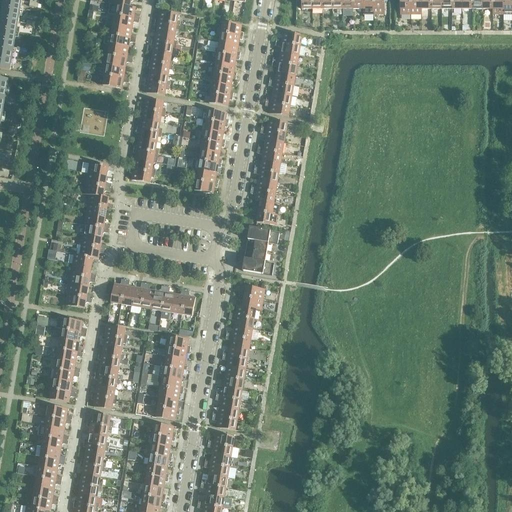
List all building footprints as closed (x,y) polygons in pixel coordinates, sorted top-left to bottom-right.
[(0,68),(10,71),(22,2),(22,0),(3,0),(0,23),(0,68)] [(312,10),(312,0),(301,0),(302,10),(312,10)] [(323,10),(322,0),(312,0),(312,10),(323,10)] [(333,10),(332,0),(322,0),(323,10),(333,10)] [(343,10),(342,0),(332,0),(333,10),(343,10)] [(353,10),(353,0),(342,0),(343,10),(353,10)] [(364,10),(363,0),(353,0),(353,10),(363,10),(364,10)] [(374,15),(373,0),(363,0),(364,10),(363,10),(363,15),(374,15)] [(385,15),(384,0),(373,0),(374,15),(385,15)] [(411,15),(410,0),(400,0),(400,15),(411,15)] [(421,10),(421,0),(410,0),(411,15),(422,15),(422,10),(421,10)] [(432,10),(431,0),(421,0),(421,10),(422,10),(432,10)] [(442,10),(441,0),(431,0),(432,10),(442,10)] [(452,10),(451,0),(441,0),(442,10),(452,10)] [(462,10),(462,0),(451,0),(452,10),(462,10)] [(472,10),(472,0),(462,0),(462,10),(472,10)] [(483,10),(482,0),(472,0),(472,10),(483,10)] [(493,10),(492,0),(482,0),(483,10),(493,10)] [(503,15),(503,0),(492,0),(493,10),(493,15),(503,15)] [(511,15),(511,0),(503,0),(503,15),(511,15)] [(135,13),(136,8),(130,7),(117,5),(117,6),(115,15),(139,19),(140,15),(136,15),(135,13)] [(178,21),(179,15),(160,12),(159,19),(156,18),(155,22),(180,26),(181,22),(178,21)] [(139,23),(139,19),(115,15),(113,25),(132,29),(133,24),(135,23),(139,23)] [(179,31),(180,26),(155,22),(155,26),(158,26),(156,33),(175,36),(176,30),(179,31)] [(241,33),(242,26),(223,23),(222,29),(219,28),(218,33),(243,37),(244,33),(241,33)] [(131,33),(132,29),(113,25),(111,35),(136,40),(137,36),(132,35),(131,33)] [(174,41),(175,36),(156,33),(155,39),(152,39),(152,42),(176,46),(177,42),(174,41)] [(242,40),(243,37),(218,33),(217,37),(220,37),(219,43),(238,46),(239,40),(242,40)] [(301,46),(302,36),(283,33),(283,38),(281,39),(277,38),(276,42),(301,46)] [(135,44),(136,40),(111,35),(110,46),(129,49),(129,44),(131,43),(135,44)] [(176,51),(176,46),(152,42),(151,46),(154,46),(153,53),(172,56),(173,50),(176,51)] [(299,57),(301,46),(276,42),(275,46),(280,47),(281,49),(280,53),(299,57)] [(237,53),(238,46),(219,43),(219,49),(216,48),(215,53),(240,57),(240,53),(237,53)] [(128,53),(129,49),(110,46),(108,56),(133,60),(133,56),(129,55),(128,53)] [(171,62),(172,56),(153,53),(152,59),(149,59),(148,62),(173,66),(174,62),(171,62)] [(239,61),(240,57),(215,53),(214,57),(217,58),(216,63),(235,66),(236,60),(239,61)] [(297,67),(299,57),(280,53),(279,58),(278,59),(273,59),(273,63),(297,67)] [(132,64),(133,60),(108,56),(106,66),(125,69),(126,64),(128,63),(132,64)] [(172,71),(173,66),(148,62),(148,66),(151,66),(150,73),(168,76),(169,70),(172,71)] [(82,63),(82,71),(91,71),(92,63),(82,63)] [(234,73),(235,66),(216,63),(215,69),(212,69),(211,73),(236,77),(237,73),(234,73)] [(295,77),(297,67),(273,63),(272,67),(276,67),(277,69),(277,74),(295,77)] [(125,73),(125,69),(106,66),(105,76),(129,80),(130,76),(126,75),(125,73)] [(167,82),(168,76),(150,73),(149,79),(146,79),(145,82),(170,87),(170,82),(167,82)] [(236,81),(236,77),(211,73),(211,77),(214,78),(213,83),(231,87),(233,80),(236,81)] [(294,87),(295,77),(277,74),(276,78),(274,79),(270,79),(269,83),(294,87)] [(129,84),(129,80),(105,76),(103,86),(122,89),(123,84),(124,83),(129,84)] [(0,131),(2,118),(9,81),(0,79),(0,131)] [(169,91),(170,87),(145,82),(144,86),(147,87),(146,93),(165,97),(166,90),(169,91)] [(230,93),(231,87),(213,83),(212,89),(209,89),(208,93),(233,97),(233,94),(230,93)] [(292,97),(294,87),(269,83),(268,87),(273,87),(274,89),(273,94),(292,97)] [(232,101),(233,97),(208,93),(207,97),(210,98),(209,104),(228,107),(229,100),(232,101)] [(290,107),(292,97),(273,94),(272,98),(271,99),(266,99),(266,103),(290,107)] [(163,109),(164,103),(145,99),(144,106),(141,106),(140,109),(165,114),(166,109),(163,109)] [(289,117),(290,107),(266,103),(265,107),(269,107),(271,109),(270,114),(289,117)] [(164,118),(165,114),(140,109),(140,113),(143,114),(142,120),(160,123),(161,118),(164,118)] [(226,120),(227,113),(208,110),(207,116),(204,116),(203,120),(228,124),(229,121),(226,120)] [(160,129),(160,123),(142,120),(141,126),(138,126),(137,130),(162,134),(162,129),(160,129)] [(228,128),(228,124),(203,120),(203,124),(206,125),(205,131),(223,134),(225,127),(228,128)] [(286,134),(288,123),(269,120),(268,125),(266,127),(262,126),(261,130),(286,134)] [(161,138),(162,134),(137,130),(136,133),(139,134),(138,140),(157,143),(158,138),(161,138)] [(284,144),(286,134),(261,130),(260,134),(265,135),(266,136),(265,141),(284,144)] [(222,140),(223,134),(205,131),(204,136),(201,136),(200,140),(225,144),(225,141),(222,140)] [(156,149),(157,143),(138,140),(137,147),(134,146),(134,150),(158,154),(159,150),(156,149)] [(224,148),(225,144),(200,140),(199,145),(202,145),(201,151),(220,154),(221,148),(224,148)] [(282,154),(284,144),(265,141),(264,145),(263,147),(258,146),(258,150),(282,154)] [(158,158),(158,154),(134,150),(133,153),(136,154),(135,160),(154,163),(155,158),(158,158)] [(281,164),(282,154),(258,150),(257,154),(261,155),(263,156),(262,161),(281,164)] [(219,160),(220,154),(201,151),(200,157),(197,156),(197,160),(221,165),(222,161),(219,160)] [(69,160),(68,168),(85,169),(86,162),(69,160)] [(153,169),(154,163),(135,160),(134,167),(131,166),(130,170),(155,174),(156,170),(153,169)] [(221,168),(221,165),(197,160),(196,165),(199,165),(198,171),(217,174),(218,168),(221,168)] [(279,174),(281,164),(262,161),(261,166),(259,167),(255,166),(254,170),(279,174)] [(114,172),(114,168),(90,164),(88,174),(107,177),(108,173),(109,172),(114,172)] [(154,178),(155,174),(130,170),(130,173),(133,174),(132,181),(150,184),(151,178),(154,178)] [(277,184),(279,174),(254,170),(254,174),(258,175),(259,176),(258,181),(277,184)] [(216,180),(217,174),(198,171),(197,177),(194,176),(193,180),(218,185),(219,181),(216,180)] [(106,182),(107,177),(88,174),(86,184),(111,188),(112,184),(107,184),(106,182)] [(217,188),(218,185),(193,180),(193,185),(196,185),(194,192),(213,195),(214,188),(217,188)] [(276,194),(277,184),(258,181),(258,186),(256,187),(252,186),(251,190),(276,194)] [(110,192),(111,188),(86,184),(85,195),(90,196),(90,195),(104,198),(104,197),(104,193),(106,192),(110,192)] [(274,204),(276,194),(251,190),(250,194),(255,195),(256,197),(255,202),(260,203),(260,202),(274,205),(274,204)] [(108,203),(109,198),(104,197),(104,198),(90,195),(90,196),(88,206),(113,210),(114,206),(109,205),(108,203)] [(278,216),(279,205),(274,204),(274,205),(260,202),(260,203),(260,207),(258,208),(254,208),(253,212),(278,216)] [(112,214),(113,210),(88,206),(87,216),(105,219),(106,214),(108,213),(112,214)] [(276,226),(278,216),(253,212),(252,216),(257,216),(258,218),(257,223),(276,226)] [(105,223),(105,219),(87,216),(85,226),(109,230),(110,226),(106,225),(105,223)] [(109,234),(109,230),(85,226),(83,236),(102,239),(103,234),(105,233),(109,234)] [(277,245),(279,233),(250,228),(246,254),(251,254),(252,251),(267,253),(268,244),(277,245)] [(101,243),(102,239),(83,236),(81,246),(106,250),(107,246),(102,245),(101,243)] [(105,254),(106,250),(81,246),(80,256),(99,259),(99,254),(101,253),(105,254)] [(274,264),(265,263),(267,253),(252,251),(251,254),(246,254),(243,272),(272,277),(274,264)] [(98,263),(99,260),(99,259),(80,256),(74,255),(73,265),(92,268),(92,264),(94,263),(98,263)] [(91,273),(92,268),(73,265),(71,275),(96,279),(96,275),(92,275),(91,273)] [(95,284),(96,279),(71,275),(69,285),(88,289),(89,284),(91,283),(95,284)] [(121,305),(126,281),(122,280),(121,284),(119,285),(114,284),(111,303),(121,305)] [(132,307),(135,288),(130,287),(129,286),(130,281),(126,281),(121,305),(132,307)] [(142,309),(146,284),(142,283),(141,288),(139,289),(135,288),(132,307),(142,309)] [(152,310),(155,291),(150,291),(149,289),(150,285),(146,284),(142,309),(152,310)] [(87,293),(88,289),(69,285),(68,295),(92,300),(93,296),(89,295),(87,293)] [(162,312),(166,287),(162,287),(161,291),(160,292),(155,291),(152,310),(162,312)] [(172,314),(175,295),(170,294),(169,292),(170,288),(166,287),(162,312),(172,314)] [(263,301),(265,290),(246,287),(245,292),(244,293),(239,292),(239,296),(263,301)] [(182,315),(186,291),(182,290),(181,294),(180,295),(175,295),(172,314),(182,315)] [(192,317),(196,298),(191,297),(189,296),(190,291),(186,291),(182,315),(192,317)] [(92,304),(92,300),(68,295),(66,306),(85,309),(86,304),(87,303),(92,304)] [(261,311),(263,301),(239,296),(238,300),(242,301),(243,303),(243,307),(243,308),(256,310),(261,311)] [(254,320),(256,310),(243,308),(243,307),(237,306),(236,311),(235,313),(230,312),(230,316),(254,320)] [(39,316),(38,323),(62,326),(63,319),(39,316)] [(253,330),(254,320),(230,316),(229,320),(233,321),(235,322),(234,327),(253,330)] [(82,327),(83,322),(64,319),(62,329),(87,334),(87,330),(83,329),(82,327)] [(125,335),(126,329),(107,326),(106,333),(103,333),(102,336),(127,340),(128,336),(125,335)] [(251,340),(253,330),(234,327),(233,332),(231,333),(227,332),(226,336),(251,340)] [(86,338),(87,334),(62,329),(60,339),(79,343),(80,338),(82,337),(86,338)] [(126,345),(127,340),(102,336),(102,340),(105,340),(103,347),(122,350),(123,344),(126,345)] [(249,350),(251,340),(226,336),(226,340),(230,341),(231,342),(230,347),(249,350)] [(188,347),(189,340),(170,337),(169,343),(166,342),(165,347),(190,351),(191,347),(188,347)] [(78,347),(79,343),(60,339),(59,350),(83,354),(84,350),(79,349),(78,347)] [(121,356),(122,350),(103,347),(102,353),(99,353),(99,356),(123,361),(124,356),(121,356)] [(189,355),(190,351),(165,347),(165,351),(168,352),(167,357),(185,360),(186,354),(189,355)] [(248,360),(249,350),(230,347),(230,352),(228,353),(224,352),(223,356),(248,360)] [(82,358),(83,354),(59,350),(57,360),(76,363),(77,358),(78,357),(82,358)] [(138,355),(133,381),(139,382),(144,356),(138,355)] [(123,365),(123,361),(99,356),(98,360),(101,360),(100,367),(119,370),(120,364),(123,365)] [(246,370),(248,360),(223,356),(222,360),(227,361),(228,363),(227,367),(246,370)] [(184,367),(185,360),(167,357),(166,363),(163,362),(162,367),(187,371),(187,367),(184,367)] [(75,367),(76,363),(57,360),(55,370),(80,374),(80,370),(76,369),(75,367)] [(118,376),(119,370),(100,367),(99,373),(96,373),(95,376),(120,381),(121,376),(118,376)] [(186,375),(187,371),(162,367),(161,371),(164,372),(163,377),(182,381),(183,374),(186,375)] [(244,381),(246,370),(227,367),(226,372),(225,373),(220,373),(220,377),(244,381)] [(79,378),(80,374),(55,370),(53,380),(72,383),(73,378),(75,377),(79,378)] [(158,383),(159,375),(149,374),(149,382),(158,383)] [(119,385),(120,381),(95,376),(95,380),(98,381),(97,387),(115,390),(116,384),(119,385)] [(181,387),(182,381),(163,377),(162,383),(159,383),(159,387),(183,391),(184,387),(181,387)] [(243,391),(244,381),(220,377),(219,381),(223,381),(224,383),(224,388),(243,391)] [(72,388),(72,383),(53,380),(52,390),(76,394),(77,390),(73,389),(72,388)] [(114,396),(115,390),(97,387),(96,393),(93,393),(92,397),(117,401),(117,396),(114,396)] [(183,395),(183,391),(159,387),(158,391),(161,391),(160,397),(179,400),(180,394),(183,395)] [(241,401),(243,391),(224,388),(223,392),(221,393),(217,393),(216,397),(241,401)] [(76,398),(76,394),(52,390),(50,400),(69,403),(70,398),(71,397),(76,398)] [(116,405),(117,401),(92,397),(91,400),(94,401),(93,408),(112,411),(113,405),(116,405)] [(177,407),(179,401),(179,400),(160,397),(159,403),(156,403),(155,407),(180,411),(180,408),(177,407)] [(239,411),(241,401),(216,397),(216,401),(220,401),(221,403),(220,408),(239,411)] [(67,415),(68,409),(49,406),(47,417),(72,421),(72,417),(68,416),(67,415)] [(179,415),(180,411),(155,407),(154,411),(157,412),(156,418),(175,421),(176,414),(179,415)] [(237,421),(239,411),(220,408),(219,412),(218,414),(214,413),(213,417),(237,421)] [(110,423),(111,417),(92,413),(91,420),(88,420),(88,424),(112,428),(113,423),(110,423)] [(71,425),(72,421),(47,417),(45,427),(64,430),(65,425),(67,424),(71,425)] [(236,432),(237,421),(213,417),(212,421),(216,422),(218,423),(217,428),(236,432)] [(111,432),(112,428),(88,424),(87,427),(90,428),(89,434),(108,437),(108,432),(111,432)] [(173,434),(174,427),(155,424),(154,430),(151,430),(151,434),(175,438),(176,435),(173,434)] [(64,435),(64,430),(45,427),(44,437),(68,441),(69,437),(65,436),(64,435)] [(107,443),(108,437),(89,434),(88,441),(85,440),(84,444),(109,448),(110,443),(107,443)] [(175,442),(175,438),(151,434),(150,439),(153,439),(152,445),(171,448),(172,441),(175,442)] [(233,448),(235,437),(216,434),(215,439),(213,441),(209,440),(208,444),(233,448)] [(68,445),(68,441),(44,437),(42,447),(61,450),(62,445),(63,444),(68,445)] [(108,452),(109,448),(84,444),(84,447),(87,448),(85,454),(104,458),(105,452),(108,452)] [(231,458),(233,448),(208,444),(208,448),(212,449),(213,450),(212,455),(231,458)] [(170,454),(171,448),(152,445),(151,450),(148,450),(147,454),(172,458),(173,455),(170,454)] [(60,455),(61,450),(42,447),(40,457),(65,461),(66,457),(61,457),(60,455)] [(103,463),(104,458),(85,454),(84,461),(81,461),(81,464),(105,468),(106,464),(103,463)] [(171,462),(172,458),(147,454),(146,459),(149,459),(148,465),(167,468),(168,462),(171,462)] [(229,468),(231,458),(212,455),(211,460),(210,461),(206,460),(205,464),(229,468)] [(64,465),(65,461),(40,457),(39,467),(58,471),(58,466),(60,465),(64,465)] [(105,473),(105,468),(81,464),(80,468),(83,468),(82,475),(101,478),(102,472),(105,473)] [(228,478),(229,468),(205,464),(204,468),(209,469),(210,470),(209,475),(228,478)] [(166,475),(167,468),(148,465),(147,471),(144,470),(144,475),(168,479),(169,475),(166,475)] [(57,475),(58,471),(39,467),(37,477),(62,482),(62,478),(58,477),(57,475)] [(100,484),(101,478),(82,475),(81,481),(78,481),(77,484),(102,488),(103,484),(100,484)] [(168,483),(168,479),(144,475),(143,479),(146,480),(145,485),(164,488),(165,482),(168,483)] [(226,489),(228,478),(209,475),(208,480),(206,481),(202,480),(201,484),(226,489)] [(61,486),(62,482),(37,477),(35,488),(54,491),(55,486),(57,485),(61,486)] [(101,493),(102,488),(77,484),(77,488),(80,488),(79,495),(97,498),(98,492),(101,493)] [(224,499),(226,489),(201,484),(201,488),(205,489),(206,491),(205,495),(224,499)] [(163,495),(164,488),(145,485),(144,491),(141,491),(140,495),(165,499),(166,495),(163,495)] [(53,495),(54,491),(35,488),(34,498),(58,502),(59,498),(55,497),(53,495)] [(96,504),(97,498),(79,495),(78,501),(75,501),(74,504),(99,509),(99,504),(96,504)] [(164,503),(165,499),(140,495),(140,499),(143,500),(142,505),(160,509),(161,502),(164,503)] [(223,509),(224,499),(205,495),(205,500),(203,501),(199,501),(198,505),(223,509)] [(58,506),(58,502),(34,498),(32,507),(51,511),(52,506),(53,505),(58,506)]
